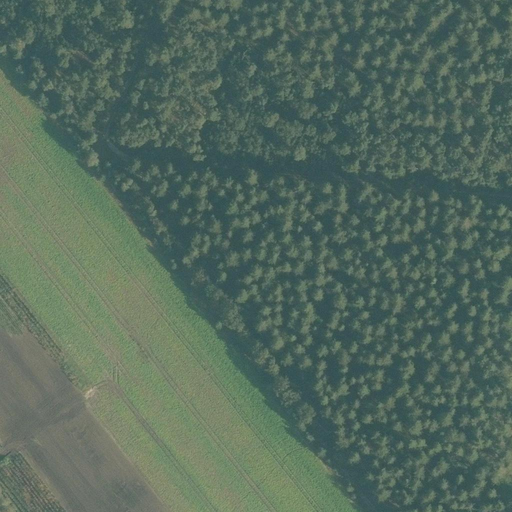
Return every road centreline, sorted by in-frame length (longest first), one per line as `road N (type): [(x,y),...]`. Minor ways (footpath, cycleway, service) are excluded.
road 1 (track): [(99,153),(381,511)]
road 2 (track): [(301,410),(353,182),(432,0)]
road 3 (track): [(511,199),(99,153)]
road 4 (track): [(156,0),(99,153)]
